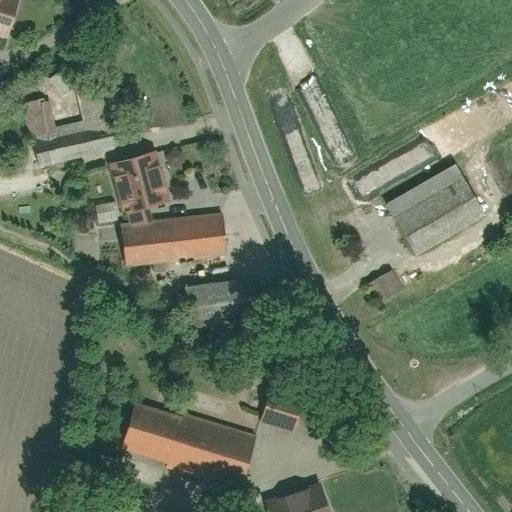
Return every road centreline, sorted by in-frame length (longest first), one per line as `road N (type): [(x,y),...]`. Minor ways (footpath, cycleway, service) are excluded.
road 1 (secondary): [(405,433),(307,274),(218,63)]
road 2 (residential): [(405,433),(511,367)]
